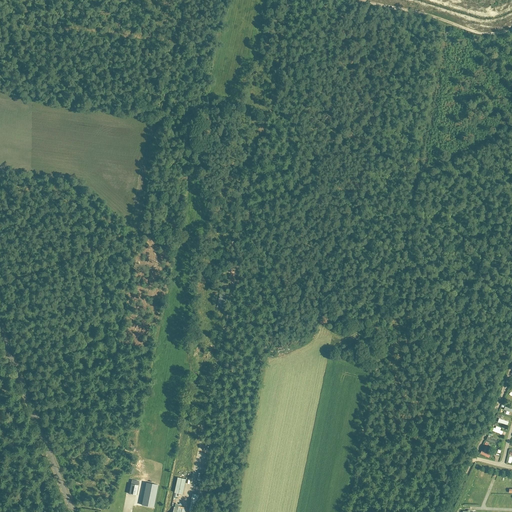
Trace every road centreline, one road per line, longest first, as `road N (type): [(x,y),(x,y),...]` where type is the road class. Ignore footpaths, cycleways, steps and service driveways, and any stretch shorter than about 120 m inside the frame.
road 1 (track): [(347,511),(447,20)]
road 2 (track): [(511,166),(393,511)]
road 3 (tertiary): [(74,511),(0,324)]
road 4 (track): [(511,370),(449,511)]
road 5 (track): [(511,28),(477,31),(363,0)]
road 6 (track): [(0,285),(138,228)]
